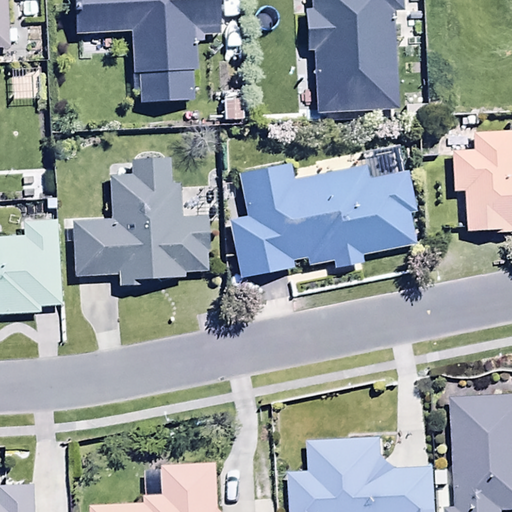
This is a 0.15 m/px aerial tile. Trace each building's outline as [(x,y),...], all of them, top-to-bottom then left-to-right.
[(511,165),(511,166),(510,135),(471,136),(471,155),(449,156),(450,195),(461,195),(463,239),(511,237),(511,165)] [(108,222),(69,224),(71,281),(112,280),(113,292),(137,291),(137,284),(180,283),(180,279),(205,278),(203,220),(176,221),(175,190),(169,190),(168,162),(128,163),(129,179),(106,180),(108,222)] [(243,221),(226,224),(238,283),(290,273),(289,266),(303,263),(305,270),(330,265),(331,273),(361,268),(359,258),(412,247),(407,218),(413,217),(404,174),(365,182),(363,171),(290,186),(286,168),(235,178),(243,221)] [(20,239),(0,240),(0,316),(58,315),(54,219),(19,221),(20,239)] [(511,511),(511,399),(448,402),(452,510),(441,510),(441,511),(511,511)] [(433,511),(432,472),(396,473),(379,462),(378,442),(306,445),(307,475),(287,476),(288,511),(433,511)] [(217,511),(215,467),(160,469),(162,499),(142,500),(142,507),(88,510),(88,511),(217,511)] [(0,511),(30,511),(30,489),(0,489),(0,511)]
